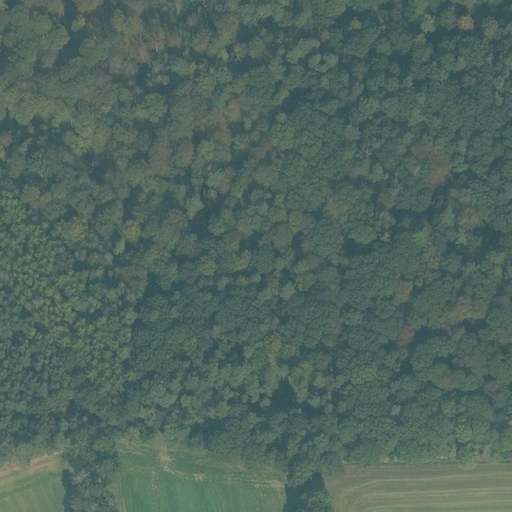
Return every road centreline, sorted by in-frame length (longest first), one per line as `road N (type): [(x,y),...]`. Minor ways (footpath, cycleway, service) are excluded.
road 1 (track): [(511,448),(311,448),(93,419),(0,450)]
road 2 (track): [(511,387),(234,70)]
road 3 (track): [(0,157),(234,70)]
road 4 (track): [(234,70),(429,0)]
